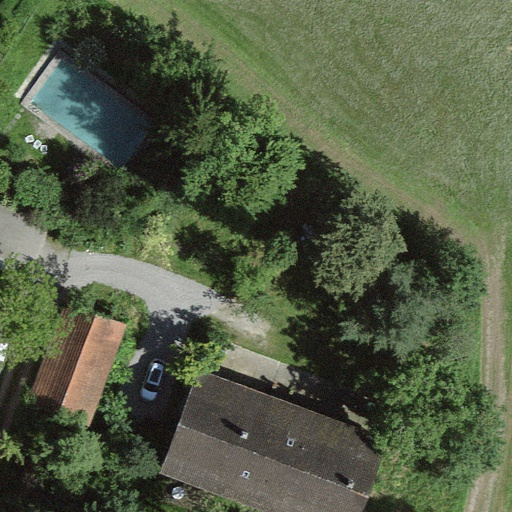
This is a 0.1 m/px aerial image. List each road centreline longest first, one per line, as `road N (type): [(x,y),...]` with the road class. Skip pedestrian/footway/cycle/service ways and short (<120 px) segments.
road 1 (track): [(511,208),(499,230),(502,319),(477,511)]
road 2 (track): [(0,222),(53,255),(66,273),(0,452)]
